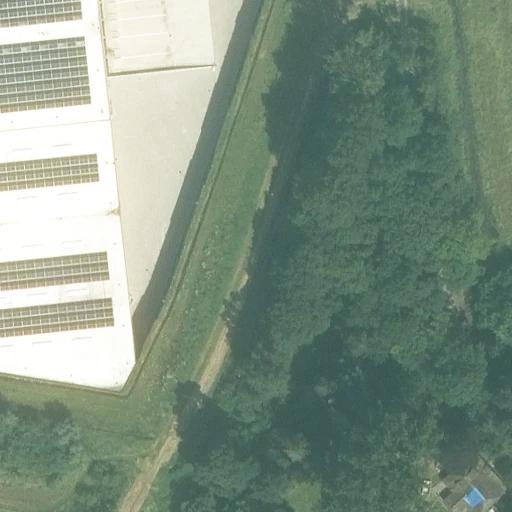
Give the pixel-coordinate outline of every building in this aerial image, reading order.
[(0,0),(0,123),(110,112),(98,0),(0,0)] [(110,112),(0,123),(0,373),(121,393),(135,365),(110,112)] [(342,407),(323,427),(339,442),(343,438),(353,447),(365,459),(384,440),(359,418),(357,421),(342,407)] [(456,511),(469,502),(477,511),(502,490),(471,455),(442,479),(453,492),(444,500),(454,511),(456,511)] [(407,472),(394,459),(376,474),(396,498),(415,484),(407,472)]
